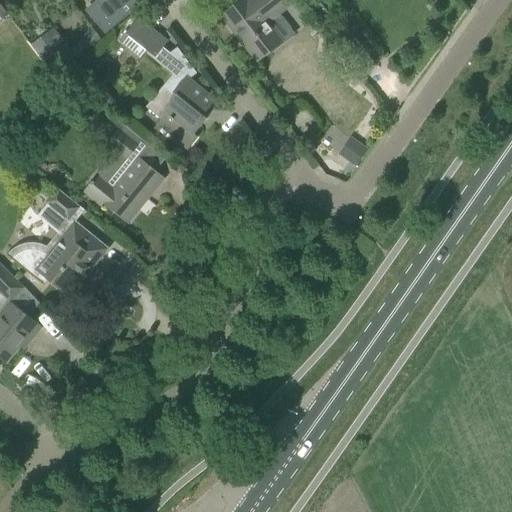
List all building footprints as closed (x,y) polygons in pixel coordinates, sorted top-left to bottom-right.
[(99,0),(86,11),(105,33),(135,8),(132,5),(138,0),(99,0)] [(241,0),(220,16),(256,62),(283,41),(268,22),(290,4),(287,0),(241,0)] [(0,21),(9,14),(0,3),(0,21)] [(128,37),(122,44),(139,58),(145,51),(154,58),(161,49),(167,42),(137,18),(125,34),(128,37)] [(31,44),(59,81),(79,62),(63,39),(56,44),(47,31),(31,44)] [(376,65),(353,36),(339,47),(361,76),(376,65)] [(172,74),(146,107),(162,120),(155,129),(169,140),(185,153),(198,137),(194,134),(206,119),(203,116),(215,101),(188,79),(194,74),(176,50),(170,55),(161,49),(154,58),(172,74)] [(73,90),(62,102),(75,115),(86,103),(73,90)] [(83,191),(101,206),(103,204),(127,224),(138,210),(136,208),(148,194),(150,196),(164,178),(137,156),(140,153),(142,155),(150,146),(119,121),(103,140),(125,158),(105,182),(96,175),(83,191)] [(352,169),(365,148),(345,137),(333,158),(352,169)] [(30,275),(43,286),(48,279),(66,294),(80,277),(82,279),(97,261),(95,259),(104,247),(74,223),(83,212),(55,189),(45,202),(48,205),(42,212),(61,228),(46,247),(42,244),(38,243),(33,243),(29,243),(25,243),(21,245),(17,246),(13,249),(9,252),(7,255),(30,275)] [(0,293),(9,302),(24,287),(0,263),(0,293)] [(9,302),(0,313),(0,357),(6,363),(37,325),(9,302)]
